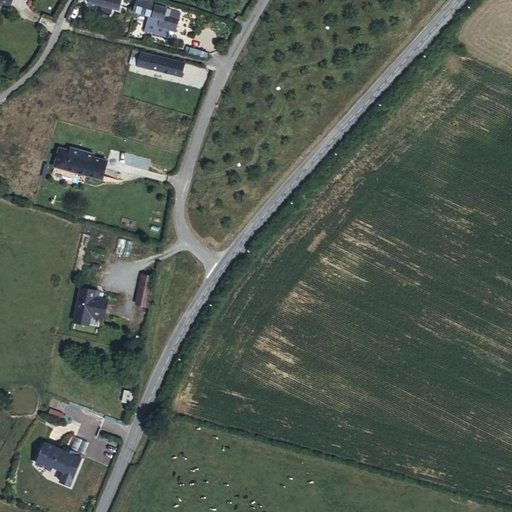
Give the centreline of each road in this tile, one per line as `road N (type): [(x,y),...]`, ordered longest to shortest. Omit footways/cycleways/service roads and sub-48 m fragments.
road 1 (tertiary): [(219,269),(461,0)]
road 2 (residential): [(219,269),(192,243),(176,198),(220,71),(259,0)]
road 3 (tertiary): [(99,511),(146,399),(219,269)]
road 4 (track): [(220,71),(57,25)]
road 5 (residential): [(0,98),(35,68),(71,0)]
